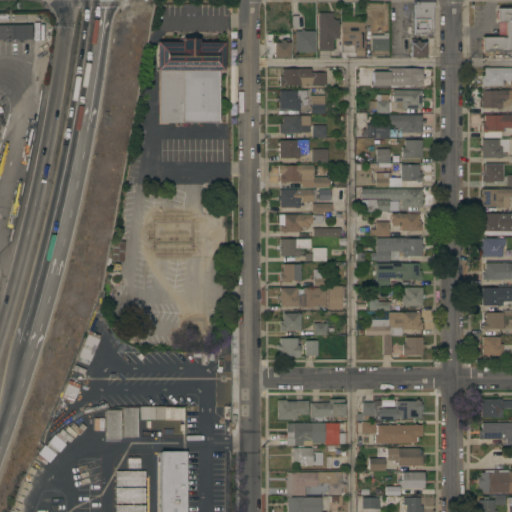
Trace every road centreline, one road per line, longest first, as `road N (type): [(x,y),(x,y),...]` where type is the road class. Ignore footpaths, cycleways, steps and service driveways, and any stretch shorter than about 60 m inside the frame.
road 1 (residential): [(453,511),(451,0)]
road 2 (residential): [(248,511),(248,0)]
road 3 (motorway): [(28,346),(74,182),(100,0)]
road 4 (motorway): [(72,0),(41,175),(0,320)]
road 5 (residential): [(511,380),(248,383)]
